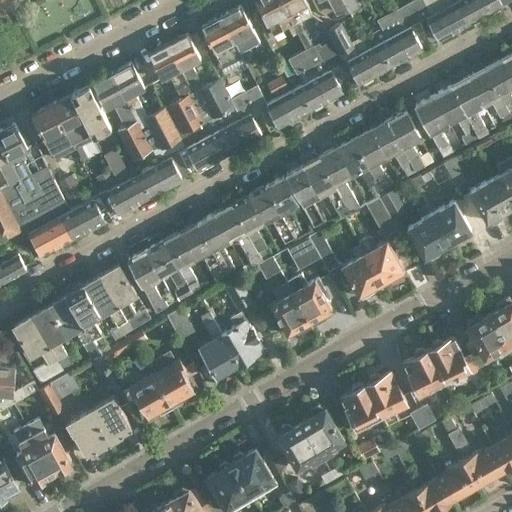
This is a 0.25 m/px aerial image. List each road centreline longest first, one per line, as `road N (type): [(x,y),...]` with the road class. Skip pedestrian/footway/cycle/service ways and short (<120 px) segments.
road 1 (residential): [(511,23),(0,299)]
road 2 (residential): [(511,253),(54,511)]
road 3 (residential): [(187,0),(0,96)]
